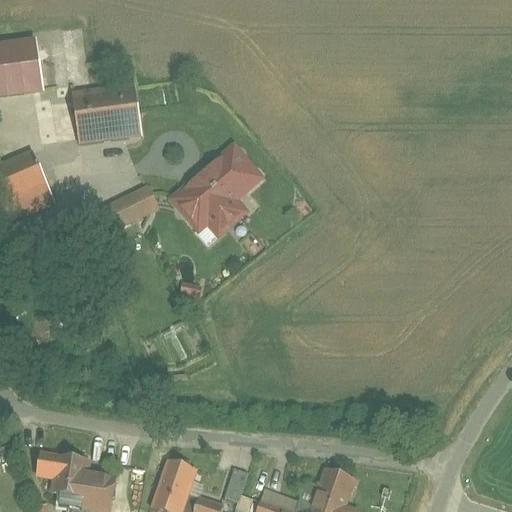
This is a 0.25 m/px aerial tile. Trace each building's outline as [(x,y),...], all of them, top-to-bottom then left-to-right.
[(0,51),(0,106),(40,102),(39,92),(52,90),(47,47),(0,51)] [(70,97),(76,152),(139,146),(133,90),(70,97)] [(166,206),(206,255),(246,222),(235,209),(266,183),(236,148),(166,206)] [(36,157),(0,170),(0,229),(56,208),(36,157)] [(87,222),(100,248),(159,219),(146,193),(87,222)] [(0,238),(0,261),(18,307),(70,286),(57,255),(38,262),(25,228),(0,238)] [(93,467),(42,460),(39,486),(53,488),(52,499),(87,504),(85,511),(115,511),(120,479),(92,475),(93,467)] [(185,511),(197,474),(165,463),(149,511),(185,511)] [(229,500),(244,504),(251,474),(236,471),(229,500)] [(317,511),(352,511),(361,485),(328,476),(317,511)] [(303,511),(267,502),(264,511),(303,511)]
